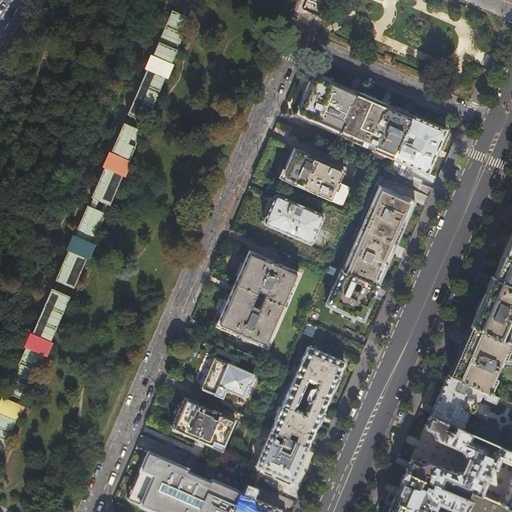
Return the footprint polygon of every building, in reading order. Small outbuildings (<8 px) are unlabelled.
[(191,18),(172,10),(0,407),(0,453),(2,454),(74,289),(191,18)] [(339,133),(357,91),(329,79),(312,72),(304,91),(293,115),(338,135),(339,133)] [(370,97),(357,91),(339,133),(361,142),(361,144),(378,152),(379,150),(394,156),(412,115),(398,108),(370,97)] [(439,143),(445,129),(428,122),(412,115),(394,156),(393,158),(426,172),(433,158),(437,150),(440,143),(439,143)] [(279,179),(330,201),(338,182),(344,170),(293,148),(288,158),(279,179)] [(338,182),(330,201),(342,206),(350,188),(338,182)] [(378,185),(340,270),(377,286),(388,262),(401,233),(410,211),(415,200),(378,185)] [(263,223),(308,243),(311,242),(322,217),(320,214),(276,194),(274,195),(267,211),(263,221),(263,223)] [(511,238),(495,278),(511,285),(511,238)] [(215,325),(266,347),(298,273),(247,251),(243,261),(221,310),(215,325)] [(377,286),(340,270),(325,306),(333,310),(333,311),(353,319),(353,318),(361,322),(366,312),(377,286)] [(502,339),(511,315),(511,285),(495,278),(491,276),(485,288),(475,312),(469,325),(472,326),(502,339)] [(462,350),(451,377),(489,393),(490,391),(487,390),(508,342),(502,339),(472,326),(462,350)] [(343,361),(310,346),(308,346),(307,347),(271,431),(276,433),(282,436),(287,438),(289,431),(297,435),(294,441),(307,447),(318,424),(319,422),(323,414),(322,413),(323,412),(323,411),(330,395),(332,389),(333,389),(338,377),(338,376),(344,363),(344,362),(343,361)] [(241,396),(246,384),(248,383),(249,381),(250,379),(251,376),(250,373),(212,357),(207,369),(198,387),(232,402),(236,394),(241,396)] [(489,393),(451,377),(447,375),(439,394),(430,416),(446,422),(454,426),(462,430),(470,412),(474,410),(477,405),(475,401),(478,400),(479,400),(482,395),(483,395),(484,399),(495,403),(498,397),(489,393)] [(175,417),(170,428),(221,450),(234,419),(218,412),(218,411),(212,409),(212,410),(184,397),(175,417)] [(496,470),(500,460),(511,465),(511,479),(502,503),(500,502),(499,504),(511,509),(511,451),(497,445),(494,451),(491,450),(490,454),(486,453),(486,450),(484,447),(482,446),(469,440),(471,434),(462,430),(454,426),(452,432),(443,428),(446,422),(430,416),(424,429),(432,432),(431,434),(434,439),(460,450),(460,452),(461,457),(463,457),(461,462),(459,468),(457,468),(452,470),(451,471),(425,460),(419,462),(419,463),(411,460),(406,472),(422,479),(424,474),(428,476),(426,481),(431,483),(442,488),(444,483),(450,485),(464,491),(466,491),(469,490),(471,489),(475,490),(474,493),(481,496),(493,469),(496,470)] [(274,437),(276,433),(271,431),(256,465),(292,481),(297,471),(307,447),(294,441),(287,438),(282,436),(282,437),(283,438),(281,442),(280,442),(279,443),(275,441),(276,438),(274,437)] [(230,511),(239,491),(211,479),(210,481),(185,470),(186,468),(147,451),(145,454),(139,469),(139,470),(129,495),(127,499),(138,505),(146,509),(152,511),(153,510),(156,511),(230,511)] [(423,488),(419,487),(422,479),(406,472),(396,494),(388,511),(464,511),(469,500),(462,497),(442,488),(431,483),(429,487),(424,485),(423,488)] [(278,511),(280,508),(240,491),(239,491),(230,511),(278,511)] [(469,500),(472,494),(465,491),(462,497),(469,500)] [(511,511),(511,509),(499,504),(481,496),(474,493),(473,493),(472,494),(469,500),(464,511),(511,511)]
